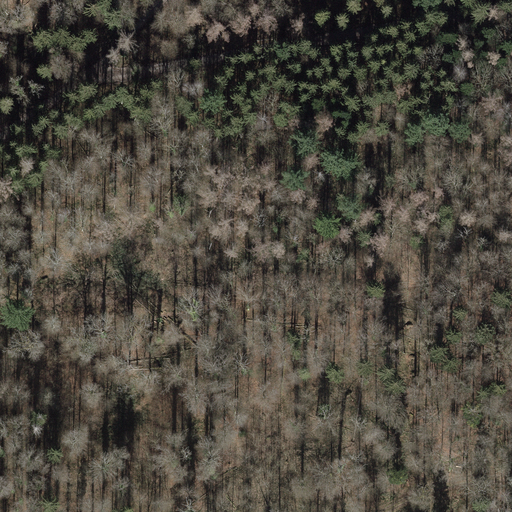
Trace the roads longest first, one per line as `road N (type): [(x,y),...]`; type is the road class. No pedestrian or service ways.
road 1 (track): [(511,6),(80,78)]
road 2 (track): [(0,142),(164,0)]
road 3 (track): [(511,479),(446,484),(387,511)]
